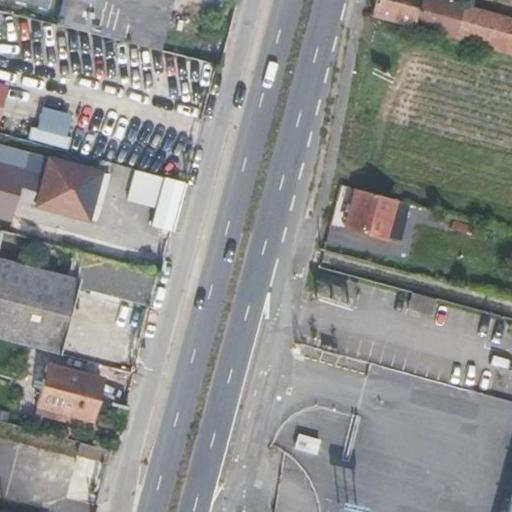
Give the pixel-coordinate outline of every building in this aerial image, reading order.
[(61,0),(55,25),(150,49),(160,51),(168,21),(206,30),(201,51),(218,56),(223,34),(226,35),(234,0),(61,0)] [(375,16),(454,38),(463,4),(447,0),(372,0),(370,15),(375,16)] [(454,38),(511,53),(511,17),(463,4),(454,38)] [(0,117),(8,88),(0,85),(0,117)] [(35,205),(96,222),(109,175),(48,158),(44,174),(35,205)] [(16,200),(24,169),(0,162),(0,217),(10,221),(16,200)] [(24,169),(16,200),(35,205),(44,174),(24,169)] [(151,226),(172,231),(184,182),(165,177),(151,226)] [(433,222),(437,210),(356,188),(345,227),(384,238),(387,228),(400,231),(405,215),(433,222)] [(0,338),(57,353),(75,286),(146,305),(155,273),(73,251),(67,276),(6,259),(12,234),(0,230),(0,338)] [(434,312),(438,297),(414,290),(412,296),(410,306),(434,312)] [(120,331),(117,340),(97,334),(91,353),(130,364),(138,336),(120,331)] [(90,418),(100,379),(46,366),(37,405),(90,418)] [(80,443),(77,455),(108,463),(111,451),(80,443)]
